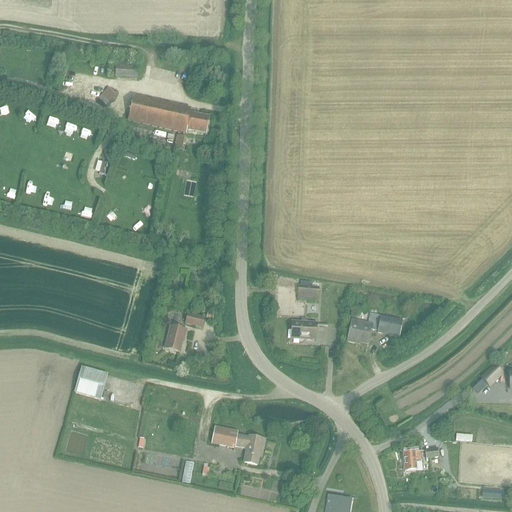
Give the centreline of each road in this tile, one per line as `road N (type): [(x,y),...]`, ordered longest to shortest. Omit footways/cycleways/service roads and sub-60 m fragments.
road 1 (tertiary): [(332,407),(288,386),(254,355),(244,316),(253,0)]
road 2 (unclassified): [(332,407),(439,344),(511,274)]
road 3 (tertiary): [(387,511),(371,454),(332,407)]
